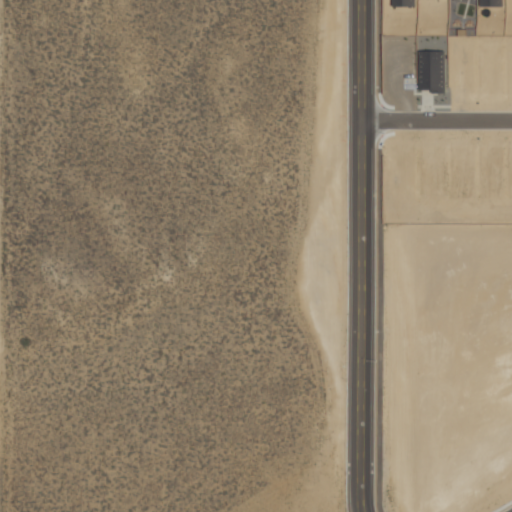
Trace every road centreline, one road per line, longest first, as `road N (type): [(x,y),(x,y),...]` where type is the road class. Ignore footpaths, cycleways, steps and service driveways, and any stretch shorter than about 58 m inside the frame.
road 1 (track): [(8,511),(6,0)]
road 2 (residential): [(369,0),(368,511)]
road 3 (residential): [(369,126),(511,125)]
